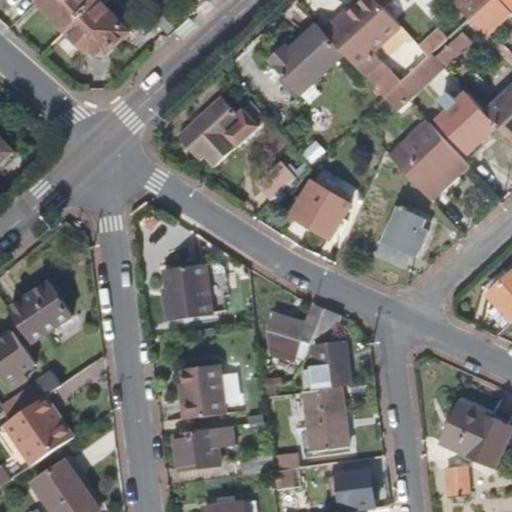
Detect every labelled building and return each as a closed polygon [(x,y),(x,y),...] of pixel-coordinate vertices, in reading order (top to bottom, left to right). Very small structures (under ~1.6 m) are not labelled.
[(71,32),(103,1),(101,0),(44,0),(42,2),(70,31),(71,32)] [(136,0),(151,15),(166,0),(136,0)] [(374,54),(402,28),(381,5),(376,0),(364,0),(348,15),(340,22),(337,19),(324,31),(339,48),(366,77),(382,62),(374,54)] [(493,0),(457,0),(455,3),(463,12),(471,20),(478,14),(493,0)] [(493,0),(478,14),(488,25),(508,7),(501,0),(493,0)] [(511,0),(501,0),(508,7),(511,11),(511,0)] [(134,33),(103,1),(71,32),(91,53),(113,53),(134,33)] [(340,22),(348,15),(345,11),(337,19),(340,22)] [(460,30),(471,20),(463,12),(452,22),(460,30)] [(481,31),(488,25),(478,14),(471,20),(481,31)] [(295,88),(339,48),(324,31),(311,18),(284,43),(279,38),(263,54),(295,88)] [(434,54),(460,30),(452,22),(422,49),(430,58),(434,54)] [(446,68),(474,42),(465,33),(438,59),(446,68)] [(433,80),(446,68),(438,59),(434,54),(430,58),(420,67),(433,80)] [(402,84),(382,62),(366,77),(386,99),(387,98),(398,88),(402,84)] [(433,80),(420,67),(402,84),(398,88),(408,99),(410,102),(433,80)] [(408,99),(398,88),(387,98),(396,109),(408,99)] [(239,104),(233,110),(216,92),(174,132),(195,155),(199,151),(210,162),(232,141),(233,142),(255,122),(239,104)] [(471,153),(500,126),(491,115),(471,94),(461,103),(453,94),(443,103),(451,112),(442,121),(471,153)] [(511,138),(511,95),(491,115),(500,126),(511,138)] [(432,201),(470,166),(431,124),(394,158),(432,201)] [(0,166),(17,152),(0,131),(0,166)] [(274,199),(297,178),(283,164),(260,184),(274,199)] [(333,238),(352,206),(314,184),(295,217),(333,238)] [(407,268),(428,221),(400,208),(380,255),(407,268)] [(218,315),(211,265),(170,271),(172,289),(176,321),(218,315)] [(511,278),(491,298),(511,319),(511,278)] [(75,318),(54,284),(12,312),(36,345),(75,318)] [(176,321),(172,289),(165,289),(169,321),(176,321)] [(296,362),(309,329),(317,333),(327,311),(316,306),(306,328),(275,315),(269,331),(271,352),(296,362)] [(345,341),(342,317),(327,311),(317,333),(311,345),(345,341)] [(37,365),(11,327),(0,334),(0,368),(10,383),(37,365)] [(353,387),(347,346),(316,350),(319,370),(319,372),(314,373),(316,392),(353,387)] [(230,414),(224,364),(186,369),(189,394),(185,394),(188,419),(230,414)] [(319,372),(319,370),(306,371),(308,393),(316,392),(314,373),(319,372)] [(28,410),(63,386),(55,373),(4,408),(13,421),(28,410)] [(284,378),(266,380),(268,398),(279,397),(278,386),(285,386),(284,378)] [(86,405),(70,381),(67,383),(83,407),(86,405)] [(98,422),(86,405),(83,407),(67,383),(63,386),(28,410),(56,451),(98,422)] [(351,450),(345,390),(308,395),(315,454),(351,450)] [(496,457),(511,422),(511,416),(461,393),(443,432),(496,457)] [(219,466),(217,441),(235,439),(233,427),(175,435),(179,470),(219,466)] [(301,469),(300,455),(276,458),(278,472),(301,469)] [(276,458),(276,457),(245,461),(246,476),(278,472),(276,458)] [(472,497),(469,467),(449,469),(452,499),(472,497)] [(0,490),(14,481),(5,468),(0,470),(0,490)] [(87,511),(57,468),(24,491),(39,511),(87,511)] [(304,489),(301,469),(278,472),(283,511),(306,511),(306,507),(296,508),(294,490),(304,489)] [(378,505),(374,473),(339,477),(342,504),(337,505),(338,510),(378,505)] [(247,511),(247,503),(236,505),(236,500),(222,501),(222,506),(207,508),(207,511),(247,511)] [(258,511),(257,502),(247,503),(247,511),(258,511)]
